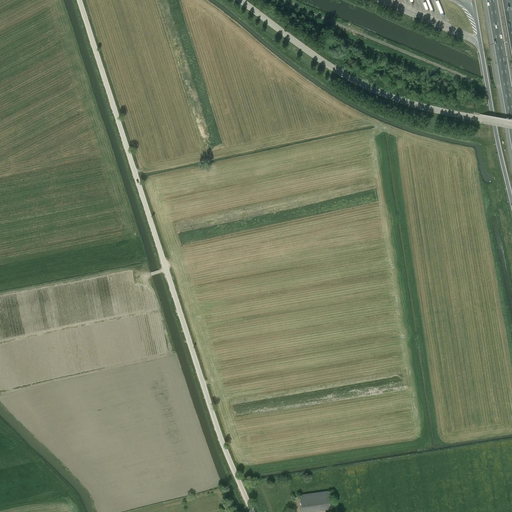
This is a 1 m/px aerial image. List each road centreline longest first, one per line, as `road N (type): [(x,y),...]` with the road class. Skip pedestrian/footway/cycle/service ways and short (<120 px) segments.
road 1 (unclassified): [(251,511),(80,0)]
road 2 (tertiary): [(511,124),(430,110),(358,84),(238,0)]
road 3 (motorway): [(482,55),(511,204)]
